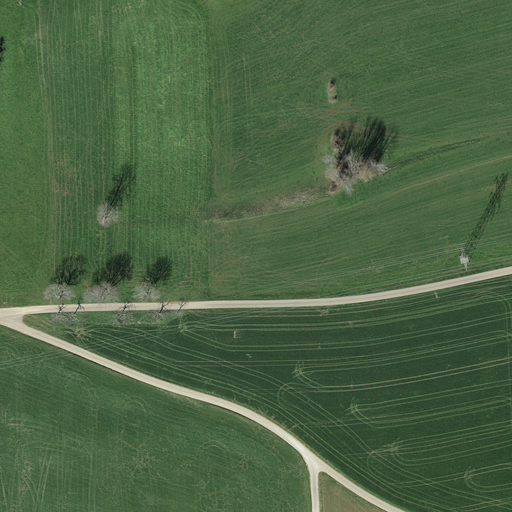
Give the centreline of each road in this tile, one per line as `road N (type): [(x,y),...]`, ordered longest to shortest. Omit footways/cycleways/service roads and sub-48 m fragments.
road 1 (track): [(511,272),(307,302),(0,314)]
road 2 (track): [(313,459),(248,413),(0,319)]
